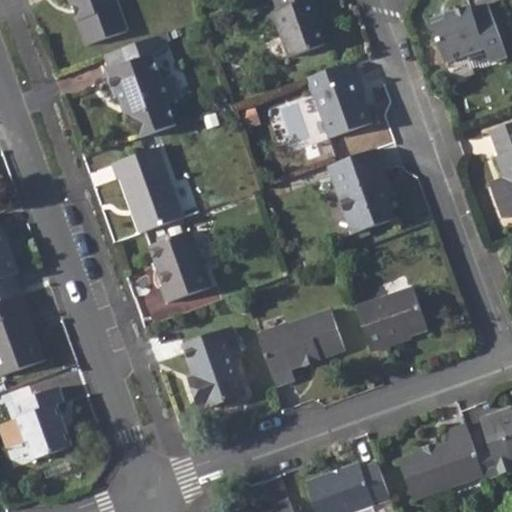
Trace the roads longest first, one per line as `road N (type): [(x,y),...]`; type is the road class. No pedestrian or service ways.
road 1 (residential): [(151,491),(0,73)]
road 2 (residential): [(501,364),(370,0)]
road 3 (residential): [(151,491),(501,364)]
